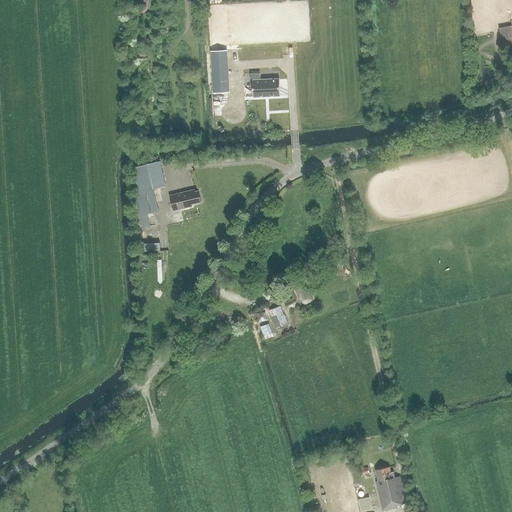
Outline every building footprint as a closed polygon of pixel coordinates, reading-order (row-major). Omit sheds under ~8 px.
[(509,58),(511,57),(511,29),(500,32),(502,40),(505,39),(509,58)] [(227,92),(225,50),(211,51),(213,93),(227,92)] [(263,56),(263,53),(248,54),(248,56),(240,57),(240,63),(248,63),(248,69),(256,69),(256,66),(267,66),(267,56),(263,56)] [(252,81),(253,97),(280,96),(279,79),(260,80),(260,73),(250,74),(250,81),(252,81)] [(165,186),(160,161),(132,168),(139,198),(136,198),(140,216),(158,212),(153,189),(165,186)] [(170,196),(173,211),(191,206),(191,204),(201,202),(198,191),(194,192),(194,190),(170,196)] [(142,243),(143,253),(162,252),(161,242),(142,243)] [(304,304),(313,300),(306,284),(296,289),(299,298),(301,297),(304,304)] [(279,325),(287,322),(281,306),(270,310),(276,326),(277,326),(278,328),(280,327),(279,325)] [(267,321),(265,312),(257,314),(258,322),(267,321)] [(273,337),(269,324),(261,327),(265,340),(273,337)] [(398,505),(406,503),(400,476),(393,477),(390,467),(375,470),(378,481),(376,482),(383,511),(398,507),(398,505)] [(370,511),(377,511),(380,511),(378,501),(369,503),(370,511)]
